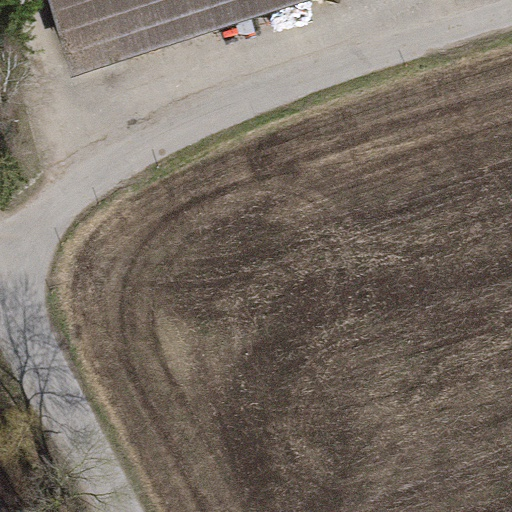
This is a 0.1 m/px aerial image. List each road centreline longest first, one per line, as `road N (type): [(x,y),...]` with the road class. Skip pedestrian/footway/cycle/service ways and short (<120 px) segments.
road 1 (unclassified): [(0,256),(116,160),(252,93),(511,18)]
road 2 (tertiary): [(0,271),(109,511)]
